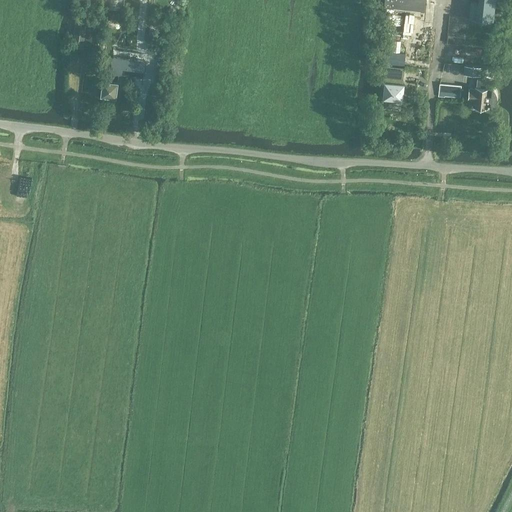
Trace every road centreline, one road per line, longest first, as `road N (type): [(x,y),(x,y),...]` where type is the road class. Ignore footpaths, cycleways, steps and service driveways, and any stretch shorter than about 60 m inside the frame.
road 1 (unclassified): [(511,172),(300,163),(0,125)]
road 2 (track): [(453,0),(457,47),(452,72),(432,88),(427,167)]
